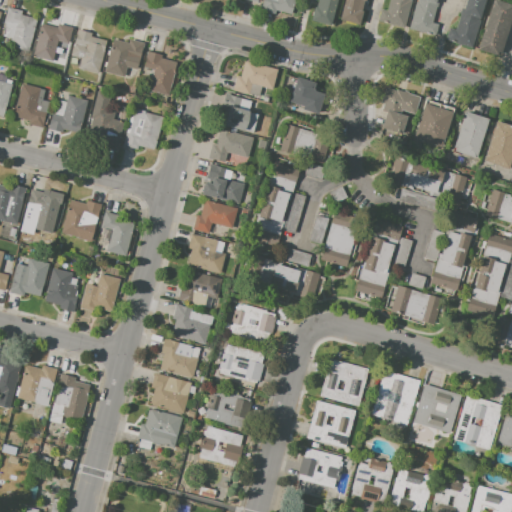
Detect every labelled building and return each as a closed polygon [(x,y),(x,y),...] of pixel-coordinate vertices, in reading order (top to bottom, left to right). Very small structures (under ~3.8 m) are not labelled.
[(262,0),(296,0),(293,15),(261,7),(262,0)] [(337,0),(335,9),(333,8),(329,24),(311,20),(314,6),(316,7),(317,0),(337,0)] [(366,0),(366,1),(363,0),(360,11),(363,11),(359,25),(339,19),(344,0),(366,0)] [(410,0),(404,27),(377,21),(380,8),(387,10),(389,0),(410,0)] [(417,0),(436,0),(439,1),(432,23),(439,25),(436,36),(408,28),(415,1),(417,1),(417,0)] [(465,0),(487,0),(472,48),(445,40),(449,28),(455,30),(461,9),(463,10),(465,0)] [(492,0),(496,0),(511,5),(511,8),(511,15),(501,53),(498,53),(497,56),(477,50),(492,0)] [(8,7),(22,10),(21,15),(36,19),(28,50),(10,46),(12,38),(2,36),(5,24),(4,24),(8,7)] [(41,23),(57,27),(58,24),(72,28),(68,44),(57,41),(52,62),(33,57),(41,23)] [(77,29),(92,33),(91,37),(106,41),(98,74),(78,69),(81,59),(70,56),(77,29)] [(113,39),(128,43),(129,39),(144,43),(136,70),(126,67),(124,77),(104,72),(113,39)] [(147,51),(162,55),(162,58),(177,62),(168,95),(149,90),(154,70),(143,67),(147,51)] [(244,61),(277,69),(272,90),(251,85),(249,95),(232,91),(236,76),(240,77),(244,61)] [(297,77),(316,83),(313,92),(324,95),(318,115),(300,110),(302,106),(289,102),(297,77)] [(0,81),(12,84),(3,117),(0,116),(0,81)] [(21,84),(45,90),(42,100),(49,102),(42,128),(27,124),(29,120),(13,116),(21,84)] [(385,87),(396,91),(396,90),(422,98),(416,118),(407,115),(401,134),(382,127),(386,112),(381,111),(384,101),(381,100),(385,87)] [(97,92),(112,95),(108,109),(115,111),(113,119),(123,122),(116,151),(101,147),(103,141),(86,136),(97,92)] [(225,94),(251,101),(248,112),(258,115),(253,133),(223,125),(227,110),(222,109),(225,94)] [(51,113),(62,115),(67,95),(87,100),(79,133),(63,129),(62,133),(47,129),(51,113)] [(424,104),(452,112),(442,148),(413,139),(424,104)] [(132,109),(162,117),(154,150),(139,146),(138,150),(122,146),(132,109)] [(464,112),(488,119),(477,159),(452,152),(464,112)] [(511,125),(495,121),(484,161),(509,168),(511,157),(511,125)] [(287,125),(300,128),(293,153),(280,150),(287,125)] [(220,129),(253,138),(248,158),(227,152),(224,163),(208,159),(211,144),(216,145),(220,129)] [(331,135),(322,167),(309,164),(318,131),(331,135)] [(394,156),(414,163),(413,164),(443,174),(444,171),(468,178),(459,206),(436,198),(437,196),(409,187),(408,191),(385,184),(394,156)] [(264,195),(266,195),(272,178),(268,177),(272,163),(298,170),(289,201),(287,200),(282,216),(284,217),(279,233),(280,234),(276,245),(249,237),(255,216),(258,217),(264,195)] [(210,164),(232,170),(230,181),(245,185),(240,204),(201,194),(205,182),(211,184),(213,178),(206,176),(210,164)] [(0,185),(10,188),(11,184),(25,188),(16,225),(0,220),(0,185)] [(31,189),(44,193),(43,197),(59,201),(51,233),(21,226),(31,189)] [(493,191),(511,196),(511,225),(486,217),(493,191)] [(282,230),(293,193),(305,196),(294,234),(282,230)] [(70,200),(85,204),(86,200),(101,204),(96,220),(85,217),(80,238),(61,233),(70,200)] [(204,200),(237,208),(231,229),(211,223),(208,233),(192,229),(196,215),(200,216),(204,200)] [(104,211),(119,215),(118,219),(133,223),(125,256),(105,251),(111,229),(100,226),(104,211)] [(430,284),(455,291),(461,271),(465,272),(480,221),(454,213),(441,255),(439,254),(430,284)] [(335,214),(362,220),(351,267),(324,261),(335,214)] [(376,220),(401,227),(395,251),(392,250),(386,270),(388,271),(380,298),(355,291),(363,261),(365,262),(376,220)] [(10,228),(16,229),(14,237),(8,236),(10,228)] [(424,258),(432,229),(444,233),(435,261),(424,258)] [(191,234),(218,241),(216,252),(225,254),(220,273),(187,265),(191,249),(187,248),(191,234)] [(511,241),(488,234),(485,245),(510,253),(511,247),(511,241)] [(391,266),(399,237),(411,241),(403,269),(391,266)] [(307,267),(280,259),(283,247),(311,255),(307,267)] [(0,251),(3,252),(0,262),(0,273),(8,275),(4,291),(0,289),(0,251)] [(253,255),(280,263),(280,265),(303,272),(304,270),(319,274),(311,301),(245,281),(253,255)] [(483,256),(495,260),(495,262),(505,264),(498,287),(501,288),(494,313),(468,305),(474,282),(476,282),(483,256)] [(29,258),(49,263),(40,297),(24,293),(23,296),(9,293),(13,277),(23,279),(29,258)] [(52,268),(71,273),(68,284),(76,286),(73,297),(77,298),(73,312),(58,308),(59,305),(43,301),(52,268)] [(189,271),(222,279),(215,307),(210,306),(209,309),(177,301),(180,288),(185,289),(189,271)] [(407,285),(411,272),(425,277),(422,289),(407,285)] [(86,284),(96,287),(100,274),(120,279),(111,312),(95,308),(94,312),(79,307),(86,284)] [(397,286),(397,287),(391,286),(384,308),(390,310),(390,312),(428,322),(435,296),(397,286)] [(176,304),(192,309),(191,311),(201,314),(199,321),(209,324),(203,344),(171,335),(176,320),(172,318),(176,304)] [(278,317),(271,344),(230,333),(237,304),(242,306),(242,304),(262,310),(261,312),(278,317)] [(511,319),(499,316),(492,342),(511,347),(511,319)] [(164,338),(192,347),(189,356),(197,358),(191,379),(159,369),(163,354),(160,353),(164,338)] [(227,344),(265,354),(257,384),(221,375),(222,369),(218,368),(224,347),(226,348),(227,344)] [(0,353),(9,356),(8,360),(24,364),(12,410),(0,406),(0,402),(2,395),(0,394),(0,353)] [(329,359),(367,369),(357,406),(319,396),(329,359)] [(25,365),(40,369),(41,365),(57,370),(47,406),(16,398),(25,365)] [(383,370),(420,381),(406,426),(370,415),(383,370)] [(154,373),(190,383),(182,413),(149,404),(153,389),(150,388),(154,373)] [(60,374),(75,378),(74,381),(90,385),(80,421),(61,416),(63,406),(52,403),(60,374)] [(423,384),(461,396),(450,433),(412,422),(423,384)] [(210,388),(242,396),(242,399),(250,401),(243,429),(202,418),(210,388)] [(466,395),(502,406),(489,450),(453,439),(466,395)] [(316,401),(355,411),(345,448),(306,438),(316,401)] [(507,407),(511,408),(511,450),(496,446),(507,407)] [(148,409),(182,418),(174,448),(136,438),(140,424),(144,425),(148,409)] [(207,426),(242,435),(240,444),(243,445),(240,459),(237,458),(234,467),(199,458),(201,450),(197,449),(200,439),(201,439),(203,430),(206,430),(207,426)] [(1,452),(3,444),(17,448),(15,456),(1,452)] [(306,448),(341,457),(333,489),(298,479),(300,470),(298,470),(302,457),(303,457),(306,448)] [(8,462),(9,456),(18,458),(16,464),(8,462)] [(351,494),(385,502),(394,464),(360,456),(358,466),(357,465),(351,489),(352,490),(351,494)] [(400,469),(433,478),(424,511),(420,511),(391,504),(400,469)] [(429,511),(438,477),(472,486),(464,511),(429,511)] [(470,511),(477,485),(511,494),(511,505),(510,511),(470,511)]
